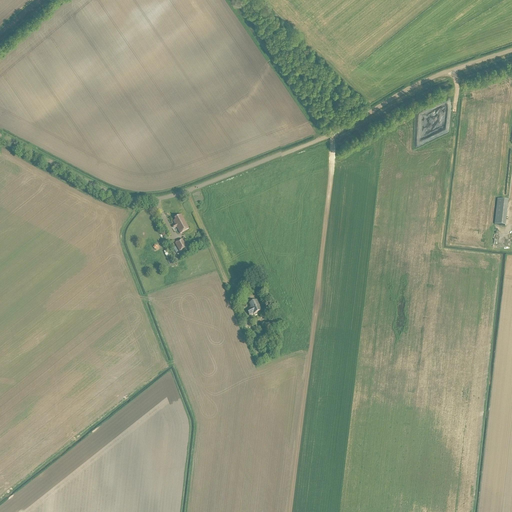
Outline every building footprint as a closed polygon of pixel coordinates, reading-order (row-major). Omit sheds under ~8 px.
[(505,226),(508,201),(498,200),(495,225),(505,226)] [(175,219),(176,221),(174,222),(180,234),(189,230),(181,216),(175,219)] [(187,248),(182,240),(175,244),(179,252),(187,248)] [(256,301),(249,304),(251,308),(250,308),(250,309),(247,311),(249,316),(253,314),(253,315),(261,311),(256,301)] [(267,322),(271,329),(278,326),(274,319),(267,322)]
